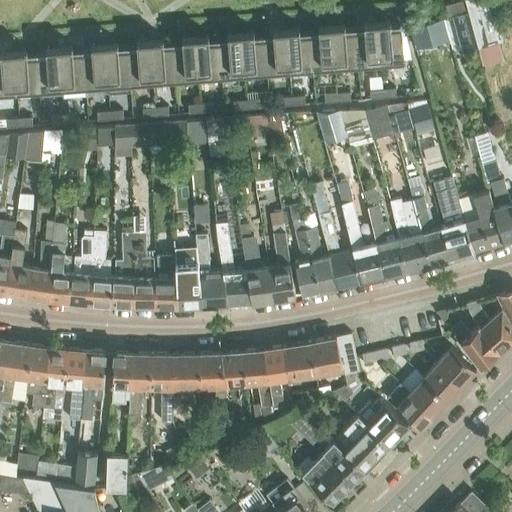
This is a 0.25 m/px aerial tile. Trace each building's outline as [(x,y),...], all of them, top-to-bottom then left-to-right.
[(502,39),(492,0),(465,0),(468,10),(478,45),(498,40),(502,39)] [(478,45),(468,10),(453,14),(462,50),(478,45)] [(410,25),(416,46),(448,37),(443,16),(410,25)] [(377,19),(377,24),(381,62),(404,60),(404,59),(401,22),(391,23),(390,18),(377,19)] [(364,25),(355,26),(358,64),(381,62),(377,24),(377,19),(364,20),(364,25)] [(335,65),(358,64),(355,26),(345,26),(345,22),(332,23),(335,65)] [(319,28),(309,29),(312,67),(335,65),(332,23),(319,24),(319,28)] [(290,69),(312,67),(309,29),(300,30),(299,25),(286,27),(290,69)] [(273,32),(264,33),(267,71),(290,69),(286,27),(273,28),(273,32)] [(264,33),(254,34),(254,29),(241,30),(244,73),(267,71),(264,33)] [(228,36),(218,36),(222,75),(244,73),(241,30),(228,31),(228,36)] [(218,36),(209,37),(208,33),(195,34),(199,76),(222,75),(218,36)] [(183,39),(173,40),(176,78),(199,76),(195,34),(182,35),(183,39)] [(173,40),(163,41),(163,36),(150,37),(153,80),(176,78),(173,40)] [(137,43),(127,44),(130,82),(153,80),(150,37),(137,38),(137,43)] [(127,44),(118,44),(117,40),(104,41),(108,84),(108,92),(131,90),(130,82),(127,44)] [(498,40),(478,45),(479,50),(482,61),(502,55),(498,40)] [(92,47),(82,47),(86,93),(108,92),(108,84),(104,41),(91,42),(92,47)] [(72,44),(59,45),(63,87),(63,95),(86,93),(82,47),(72,48),(72,44)] [(46,50),(37,51),(40,89),(63,87),(59,45),(46,46),(46,50)] [(37,51),(27,52),(27,47),(13,48),(17,91),(40,89),(37,51)] [(0,92),(17,91),(13,48),(0,49),(1,54),(0,53),(0,92)] [(383,96),(396,95),(395,86),(382,87),(383,96)] [(370,88),(370,97),(383,96),(382,87),(370,88)] [(337,91),(338,99),(350,98),(350,90),(337,91)] [(325,100),(338,99),(337,91),(324,92),(325,100)] [(292,103),(305,102),(304,93),(292,94),(292,103)] [(280,104),(292,103),(292,94),(279,95),(280,104)] [(247,106),(260,105),(259,97),(246,98),(247,106)] [(234,107),(247,106),(246,98),(233,99),(234,107)] [(201,110),(214,109),(213,100),(201,101),(201,110)] [(387,103),(386,103),(393,127),(413,121),(409,107),(407,100),(387,103)] [(188,102),(189,111),(201,110),(201,101),(188,102)] [(427,102),(409,107),(413,121),(417,134),(435,129),(427,102)] [(364,107),(363,107),(372,139),(395,132),(393,127),(386,103),(364,109),(364,107)] [(156,114),(169,113),(168,104),(155,105),(156,114)] [(142,106),(143,115),(156,114),(155,105),(142,106)] [(110,117),(123,116),(122,107),(110,108),(110,117)] [(372,139),(363,107),(339,108),(350,146),(372,139)] [(97,109),(98,118),(110,117),(110,108),(97,109)] [(347,146),(350,146),(339,108),(316,109),(325,139),(344,134),(347,146)] [(65,121),(78,120),(77,111),(64,112),(65,121)] [(51,113),(52,122),(65,121),(64,112),(51,113)] [(273,118),(266,119),(266,121),(269,137),(282,135),(279,117),(278,112),(272,112),(273,118)] [(266,119),(265,113),(245,115),(246,134),(267,132),(266,121),(266,119)] [(20,124),(32,123),(32,115),(19,116),(20,124)] [(6,117),(7,125),(20,124),(19,116),(6,117)] [(206,117),(208,140),(225,138),(221,116),(206,117)] [(188,141),(208,140),(206,117),(186,119),(188,141)] [(186,119),(165,120),(167,142),(188,141),(186,119)] [(165,120),(147,121),(148,144),(149,144),(150,151),(158,150),(161,147),(161,143),(167,142),(165,120)] [(148,144),(147,121),(132,122),(132,145),(148,144)] [(132,122),(113,123),(113,141),(113,154),(132,152),(132,145),(132,122)] [(113,123),(98,125),(98,143),(113,141),(113,123)] [(98,125),(80,126),(80,144),(98,143),(98,125)] [(59,155),(61,127),(44,129),(42,154),(59,155)] [(44,129),(28,130),(24,159),(41,161),(42,154),(44,129)] [(291,129),(283,131),(291,164),(299,162),(291,129)] [(28,130),(9,131),(6,152),(6,155),(24,157),(28,130)] [(9,131),(0,132),(0,151),(6,152),(9,131)] [(444,141),(426,144),(429,166),(448,164),(444,141)] [(490,179),(492,186),(496,203),(507,240),(511,238),(511,198),(509,199),(502,176),(496,155),(480,159),(486,180),(490,179)] [(451,175),(433,180),(445,222),(441,223),(450,256),(473,250),(463,216),(451,175)] [(347,180),(337,182),(342,203),(352,201),(347,180)] [(422,185),(411,188),(414,199),(430,262),(450,256),(441,223),(436,224),(431,207),(429,207),(422,185)] [(472,192),(478,212),(463,216),(473,250),(507,240),(496,203),(492,186),(472,192)] [(34,192),(20,190),(18,203),(32,205),(34,192)] [(377,197),(367,199),(376,239),(385,273),(408,267),(399,234),(395,235),(388,220),(383,222),(377,197)] [(390,200),(399,234),(408,267),(430,262),(414,199),(402,202),(400,197),(397,198),(390,200)] [(197,202),(197,220),(212,219),(211,201),(197,202)] [(299,201),(289,203),(302,257),(295,258),(302,292),(321,288),(305,227),(299,201)] [(352,201),(342,203),(352,245),(361,279),(385,273),(376,239),(364,243),(352,201)] [(278,260),(268,262),(274,296),(296,293),(281,210),(270,212),(278,260)] [(329,211),(318,214),(320,219),(320,220),(321,219),(329,251),(338,284),(361,279),(352,245),(348,246),(339,248),(329,211)] [(135,303),(155,303),(153,273),(153,253),(146,253),(146,230),(144,230),(144,216),(134,216),(134,230),(134,240),(135,303)] [(228,220),(215,220),(217,237),(222,267),(227,301),(252,300),(246,266),(234,267),(229,233),(228,220)] [(25,293),(31,293),(49,296),(52,239),(54,221),(46,221),(45,238),(41,238),(40,265),(29,263),(25,293)] [(52,239),(49,296),(69,298),(69,269),(71,248),(64,248),(64,241),(66,223),(54,221),(52,239)] [(322,253),(315,225),(305,227),(321,288),(337,284),(329,251),(322,253)] [(69,269),(69,298),(72,298),(92,300),(93,234),(94,228),(84,227),(84,234),(81,236),(81,249),(74,248),(73,269),(69,269)] [(6,290),(25,293),(29,263),(21,262),(26,235),(26,230),(15,228),(14,233),(6,290)] [(93,243),(92,300),(112,301),(109,271),(110,258),(106,258),(108,229),(94,228),(93,234),(93,243)] [(109,271),(112,301),(135,303),(134,240),(134,230),(122,230),(123,257),(114,258),(113,271),(109,271)] [(0,288),(6,290),(14,233),(3,231),(0,246),(0,288)] [(207,231),(195,232),(196,245),(199,273),(204,302),(227,301),(222,267),(210,268),(207,231)] [(256,234),(241,236),(246,266),(252,300),(274,296),(268,262),(261,263),(256,234)] [(196,245),(174,246),(174,252),(178,303),(204,302),(199,273),(196,245)] [(157,273),(153,273),(155,303),(178,303),(174,252),(157,252),(157,273)] [(511,288),(497,293),(511,320),(511,288)] [(477,298),(466,301),(472,314),(479,323),(498,349),(511,337),(511,325),(502,306),(489,317),(484,310),(477,298)] [(448,306),(437,310),(445,319),(448,317),(449,309),(448,306)] [(450,326),(479,364),(480,365),(498,349),(479,323),(470,330),(460,318),(450,326)] [(351,330),(336,333),(343,366),(344,372),(354,370),(359,368),(356,354),(351,330)] [(316,372),(343,366),(336,333),(311,339),(309,339),(316,372)] [(9,338),(0,337),(0,398),(5,371),(9,338)] [(5,371),(0,398),(11,400),(12,396),(24,397),(25,391),(27,374),(29,341),(9,338),(5,371)] [(424,347),(422,338),(409,341),(411,350),(424,347)] [(283,343),(288,376),(316,372),(309,339),(307,339),(283,343)] [(48,344),(29,341),(27,374),(25,391),(33,392),(32,403),(43,404),(46,377),(48,344)] [(404,342),(392,345),(394,354),(406,351),(404,342)] [(283,343),(263,346),(269,378),(273,402),(283,397),(280,377),(288,376),(283,343)] [(67,346),(48,344),(46,377),(43,404),(54,405),(55,392),(64,392),(65,379),(67,346)] [(452,344),(437,359),(462,382),(476,366),(452,344)] [(86,347),(67,346),(65,379),(72,379),(70,406),(69,416),(81,417),(82,407),(86,347)] [(269,378),(263,346),(244,348),(249,380),(258,379),(262,402),(264,417),(274,412),(273,402),(269,378)] [(387,346),(374,349),(377,358),(389,355),(387,346)] [(105,349),(86,347),(82,407),(93,408),(95,381),(103,382),(105,349)] [(244,348),(221,349),(229,396),(232,409),(241,408),(239,380),(245,380),(249,380),(244,348)] [(130,398),(133,350),(114,349),(111,401),(124,402),(124,398),(130,398)] [(221,349),(198,350),(199,383),(215,382),(216,397),(229,396),(221,349)] [(374,349),(362,352),(364,361),(377,358),(374,349)] [(129,411),(129,419),(140,419),(140,412),(142,384),(150,384),(154,384),(154,351),(151,351),(139,351),(133,350),(130,398),(129,411)] [(177,351),(171,351),(171,384),(172,384),(174,384),(196,383),(199,383),(198,350),(194,350),(177,351)] [(154,351),(154,384),(162,385),(161,419),(173,419),(173,411),(174,394),(174,384),(172,384),(171,384),(171,351),(154,351)] [(424,374),(448,397),(462,382),(437,359),(424,374)] [(354,370),(344,372),(346,382),(356,377),(354,370)] [(424,374),(409,390),(433,413),(448,397),(424,374)] [(330,382),(318,385),(318,386),(319,395),(331,389),(330,382)] [(386,396),(420,427),(433,413),(409,390),(399,382),(386,396)] [(318,386),(290,390),(293,407),(319,395),(318,386)] [(370,399),(358,411),(389,441),(408,422),(380,394),(373,402),(370,399)] [(76,464),(75,478),(94,480),(97,451),(99,427),(92,417),(93,408),(82,407),(81,417),(76,464)] [(295,422),(301,428),(312,417),(306,411),(295,422)] [(358,411),(333,437),(364,467),(389,441),(358,411)] [(241,420),(234,421),(236,435),(248,429),(247,425),(241,420)] [(260,423),(248,429),(266,452),(276,444),(260,423)] [(342,490),(364,467),(333,437),(301,470),(332,500),(335,497),(337,498),(344,491),(342,490)] [(224,439),(214,443),(226,459),(235,453),(224,439)] [(184,442),(166,450),(171,461),(189,453),(184,442)] [(0,472),(16,475),(17,467),(17,461),(6,459),(7,450),(0,448),(0,472)] [(17,461),(17,467),(36,469),(38,459),(39,453),(18,451),(17,461)] [(107,451),(106,485),(127,486),(127,474),(127,451),(107,451)] [(199,453),(187,463),(195,474),(207,464),(199,453)] [(38,459),(36,469),(36,473),(55,475),(57,462),(38,459)] [(76,464),(57,462),(55,475),(75,478),(76,464)] [(149,469),(138,471),(144,481),(147,485),(171,473),(163,463),(149,469)] [(127,474),(127,486),(144,481),(139,473),(138,471),(127,474)] [(16,475),(0,472),(0,485),(29,490),(23,476),(16,475)] [(29,490),(39,511),(52,511),(67,505),(55,480),(22,475),(23,476),(29,490)] [(267,491),(276,503),(282,511),(314,511),(287,476),(267,491)] [(55,480),(67,505),(70,511),(100,511),(94,485),(55,480)] [(471,490),(461,501),(460,500),(448,511),(493,511),(491,509),(483,501),(471,490)] [(222,511),(211,496),(197,507),(201,511),(222,511)] [(201,511),(197,507),(192,501),(184,507),(188,511),(201,511)] [(258,502),(247,510),(248,511),(282,511),(276,503),(266,511),(258,502)]
